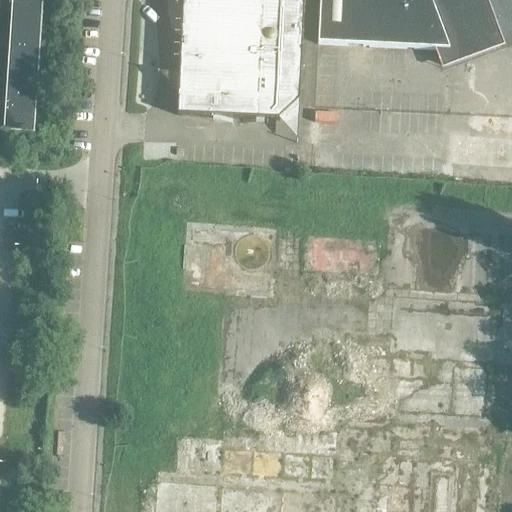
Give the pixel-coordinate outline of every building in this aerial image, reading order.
[(0,0),(0,135),(33,137),(41,0),(0,0)] [(182,0),(177,117),(298,122),(303,0),(182,0)] [(319,0),(317,46),(437,51),(443,67),(500,46),(485,4),(483,0),(319,0)] [(511,181),(511,153),(476,153),(475,180),(511,181)] [(190,238),(187,312),(284,315),(287,242),(190,238)] [(498,292),(443,290),(442,308),(440,308),(439,319),(497,322),(498,292)] [(350,457),(355,369),(293,367),(287,486),(296,487),(297,476),(325,477),(326,456),(350,457)] [(511,473),(511,445),(499,445),(498,473),(511,473)] [(412,479),(412,455),(366,455),(366,478),(412,479)] [(390,486),(388,497),(409,501),(411,490),(390,486)] [(166,498),(163,511),(207,511),(220,510),(222,497),(169,489),(167,504),(166,498)]
